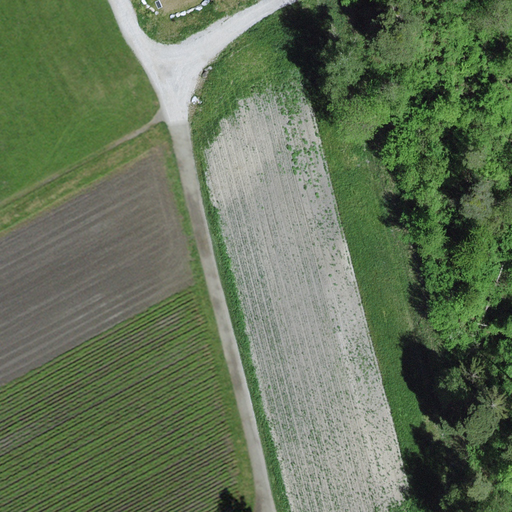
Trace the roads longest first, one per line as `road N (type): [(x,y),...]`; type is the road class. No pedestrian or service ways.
road 1 (track): [(270,511),(169,75),(139,39),(122,0)]
road 2 (track): [(174,108),(0,208)]
road 3 (track): [(169,75),(277,0)]
